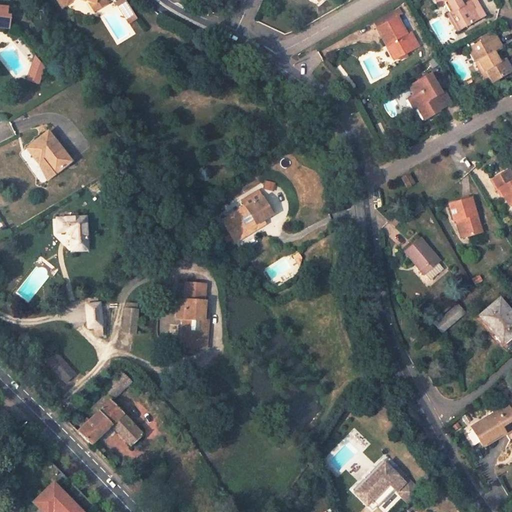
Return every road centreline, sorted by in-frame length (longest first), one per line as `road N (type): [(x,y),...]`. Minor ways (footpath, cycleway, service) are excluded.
road 1 (tertiary): [(487,511),(392,349),(372,281),(362,187)]
road 2 (residential): [(362,187),(511,100)]
road 3 (tertiary): [(362,187),(339,116),(269,58)]
road 4 (tertiary): [(132,511),(22,401)]
road 5 (unknown): [(511,368),(461,412),(436,393),(416,396)]
